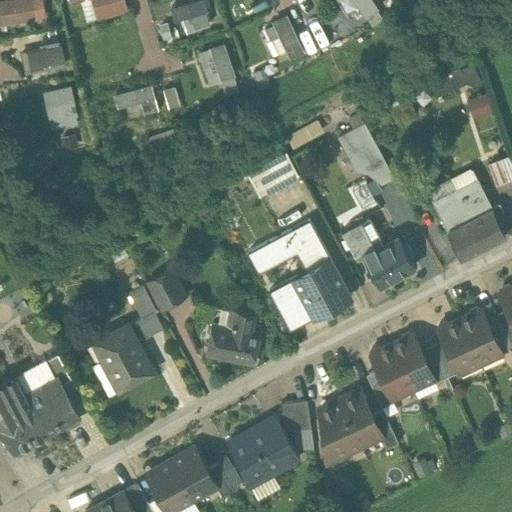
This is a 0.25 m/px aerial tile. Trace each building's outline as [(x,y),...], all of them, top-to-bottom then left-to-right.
[(49,21),(44,0),(0,0),(0,13),(3,29),(49,21)] [(86,0),(91,17),(124,8),(121,0),(86,0)] [(209,27),(203,0),(192,0),(171,5),(178,34),(209,27)] [(379,9),(372,0),(339,0),(341,1),(342,0),(351,0),(364,19),(379,9)] [(303,49),(285,11),(270,18),(288,56),(303,49)] [(341,14),(328,22),(338,37),(351,29),(341,14)] [(234,75),(222,41),(196,51),(208,85),(234,75)] [(26,49),(30,71),(65,65),(61,43),(26,49)] [(466,81),(461,69),(451,73),(457,85),(466,81)] [(451,73),(430,83),(435,95),(457,85),(451,73)] [(159,111),(151,81),(113,91),(121,121),(159,111)] [(77,121),(68,82),(42,88),(51,127),(77,121)] [(176,83),(164,86),(168,105),(181,102),(176,83)] [(473,116),(494,109),(488,89),(467,96),(473,116)] [(407,99),(391,108),(397,119),(413,110),(407,99)] [(379,101),(359,112),(364,122),(365,122),(384,111),(379,101)] [(359,112),(349,117),(354,127),(364,122),(359,112)] [(365,122),(364,122),(354,127),(338,136),(356,169),(382,155),(382,153),(381,154),(365,122)] [(285,151),(247,172),(259,195),(298,174),(285,151)] [(511,161),(509,154),(498,159),(507,180),(511,178),(511,161)] [(498,159),(487,163),(496,185),(507,180),(498,159)] [(477,178),(458,187),(472,216),(492,206),(477,178)] [(472,216),(458,187),(433,200),(448,228),(472,216)] [(499,203),(492,206),(495,214),(503,210),(499,203)] [(492,206),(472,216),(472,217),(470,218),(483,245),(505,234),(495,214),(492,206)] [(448,228),(447,229),(461,257),(483,245),(470,218),(472,217),(472,216),(448,228)] [(330,257),(309,217),(248,250),(258,270),(296,250),(307,269),(330,257)] [(375,232),(367,217),(360,220),(373,244),(379,240),(379,239),(380,239),(376,232),(375,232)] [(360,220),(342,230),(354,254),(361,250),(373,244),(360,220)] [(396,236),(383,244),(380,239),(379,239),(379,240),(373,244),(361,250),(380,284),(381,283),(412,266),(413,266),(414,266),(397,235),(396,236)] [(307,269),(269,289),(289,327),(350,294),(330,257),(307,269)] [(172,269),(148,282),(161,307),(185,295),(172,269)] [(157,310),(143,284),(129,292),(142,317),(157,310)] [(511,285),(507,284),(502,286),(500,291),(508,307),(511,316),(511,285)] [(486,317),(481,306),(476,304),(471,307),(469,311),(459,316),(480,360),(501,350),(486,317)] [(511,316),(508,307),(497,312),(511,344),(511,316)] [(255,315),(234,311),(231,325),(252,329),(255,315)] [(511,344),(497,312),(486,317),(501,350),(511,344)] [(156,313),(139,322),(146,336),(163,327),(156,313)] [(459,316),(449,321),(445,319),(439,322),(437,326),(443,337),(458,370),(480,360),(459,316)] [(231,325),(212,322),(206,355),(253,364),(260,331),(252,329),(231,325)] [(152,370),(128,323),(94,341),(109,369),(110,368),(119,386),(119,387),(152,370)] [(413,331),(409,330),(403,332),(402,337),(392,341),(412,385),(433,375),(434,375),(421,347),(413,331)] [(458,370),(443,337),(432,342),(447,375),(458,370)] [(412,385),(392,341),(382,346),(377,344),(372,347),(370,351),(377,368),(390,395),(391,395),(412,385)] [(447,375),(432,342),(421,347),(434,375),(433,375),(436,380),(447,375)] [(46,359),(21,373),(22,376),(18,379),(25,392),(55,376),(46,359)] [(390,395),(377,368),(366,373),(382,405),(393,400),(391,395),(390,395)] [(55,376),(25,392),(47,432),(78,415),(56,375),(55,376)] [(12,378),(0,384),(0,406),(25,392),(18,379),(14,381),(12,378)] [(360,387),(340,397),(361,442),(380,433),(381,433),(372,413),(360,387)] [(0,406),(0,419),(16,449),(47,432),(25,392),(0,406)] [(307,397),(281,401),(282,409),(276,412),(285,428),(310,426),(307,397)] [(340,397),(320,406),(323,423),(322,423),(327,458),(361,442),(340,397)] [(398,440),(383,408),(372,413),(381,433),(380,433),(386,446),(398,440)] [(285,428),(276,412),(227,439),(250,481),(299,455),(285,428)] [(208,467),(195,444),(171,458),(192,496),(216,483),(217,483),(208,467)] [(228,454),(218,460),(234,486),(243,480),(228,454)] [(192,496),(171,458),(146,471),(159,494),(167,510),(168,509),(192,496)] [(233,488),(218,461),(208,467),(217,483),(216,483),(222,494),(233,488)] [(154,511),(148,500),(137,481),(124,489),(136,511),(154,511)] [(124,489),(85,510),(86,511),(136,511),(124,489)] [(167,510),(159,494),(148,500),(154,511),(169,511),(168,509),(167,510)]
